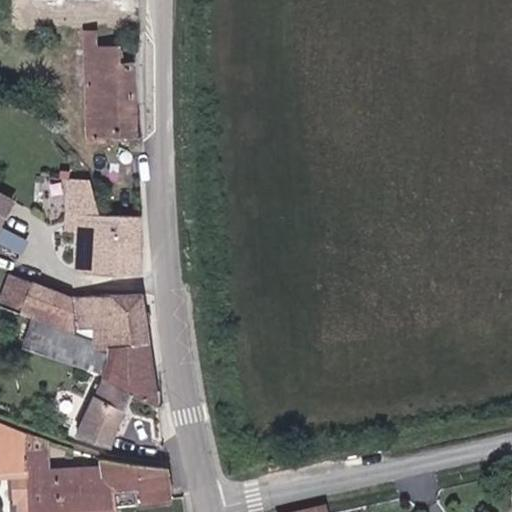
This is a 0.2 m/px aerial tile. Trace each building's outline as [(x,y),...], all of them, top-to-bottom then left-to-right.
[(109,139),(109,134),(138,136),(130,70),(127,45),(93,44),(92,28),(86,27),(89,67),(87,132),(96,133),(96,138),(109,139)] [(88,213),(87,235),(87,266),(143,273),(143,239),(144,223),(143,217),(103,214),(102,178),(76,176),(75,226),(87,226),(88,213)] [(0,222),(11,198),(0,193),(0,222)] [(152,367),(149,343),(142,295),(70,298),(31,283),(14,276),(4,303),(21,309),(63,324),(88,323),(93,339),(94,347),(98,361),(111,359),(110,378),(82,434),(113,450),(136,397),(161,409),(152,367)] [(0,470),(2,471),(29,470),(32,511),(120,511),(120,501),(141,499),(174,496),(170,466),(105,459),(105,460),(28,432),(0,421),(0,470)]
